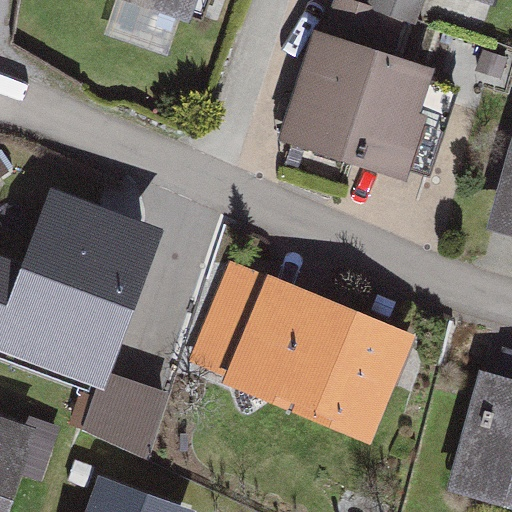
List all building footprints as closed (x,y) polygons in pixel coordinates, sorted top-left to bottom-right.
[(194,0),(153,0),(190,13),(194,0)] [(493,0),(445,0),(488,15),(493,0)] [(453,95),(322,46),(286,140),(417,189),(453,95)] [(511,246),(511,138),(502,136),(472,235),(511,246)] [(0,342),(107,383),(171,217),(51,172),(19,255),(0,248),(0,342)] [(396,344),(253,288),(209,400),(352,456),(396,344)] [(491,386),(467,380),(438,506),(467,511),(511,511),(511,358),(498,355),(491,386)] [(0,511),(6,511),(37,425),(0,412),(0,511)] [(152,511),(89,489),(80,511),(152,511)]
